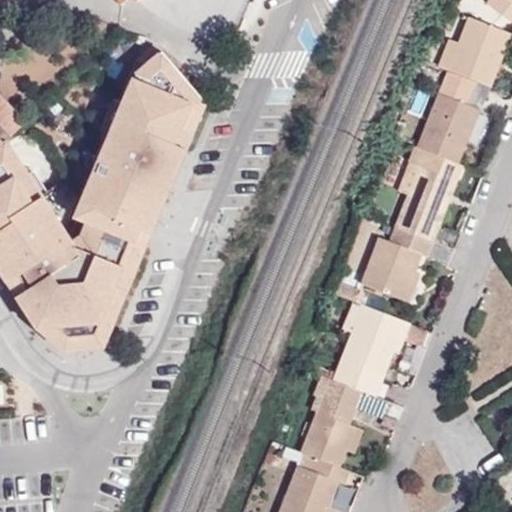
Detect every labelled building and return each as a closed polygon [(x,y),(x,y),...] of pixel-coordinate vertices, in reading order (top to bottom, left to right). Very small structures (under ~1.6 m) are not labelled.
[(511,2),(508,0),(489,0),(486,4),(511,22),(511,2)] [(448,39),(438,67),(448,71),(477,82),(490,88),(511,34),(468,17),(458,43),(448,39)] [(125,268),(135,273),(187,150),(176,146),(199,93),(165,53),(136,77),(108,144),(109,144),(100,167),(97,176),(106,180),(88,224),(92,225),(86,240),(76,246),(56,216),(46,222),(34,205),(13,172),(0,184),(0,266),(40,329),(64,327),(65,339),(85,337),(86,348),(104,347),(127,291),(117,287),(125,268)] [(448,71),(417,149),(457,165),(480,111),(467,106),(477,82),(448,71)] [(0,123),(12,136),(28,121),(0,91),(0,123)] [(176,146),(187,150),(207,103),(199,93),(176,146)] [(0,146),(5,142),(12,136),(0,123),(0,146)] [(0,184),(13,172),(34,205),(46,222),(56,216),(9,144),(6,141),(5,142),(0,146),(0,184)] [(109,144),(108,144),(76,219),(88,224),(106,180),(97,176),(100,167),(109,144)] [(407,195),(394,228),(434,243),(463,167),(457,165),(417,149),(415,148),(398,192),(407,195)] [(434,243),(394,228),(389,243),(379,238),(361,285),(404,302),(416,272),(421,255),(428,258),(434,243)] [(117,287),(127,291),(135,273),(125,268),(117,287)] [(416,272),(404,302),(410,304),(422,275),(416,272)] [(364,306),(333,381),(362,393),(376,398),(393,353),(398,354),(410,324),(364,306)] [(66,350),(86,348),(85,337),(65,339),(64,327),(40,329),(66,350)] [(329,380),(301,453),(305,454),(340,468),(346,451),(356,427),(349,424),(362,393),(333,381),(329,380)] [(356,427),(346,451),(355,454),(365,429),(356,427)] [(345,485),(350,472),(340,468),(305,454),(299,466),(297,466),(278,511),(335,511),(336,509),(330,507),(338,484),(345,485)]
